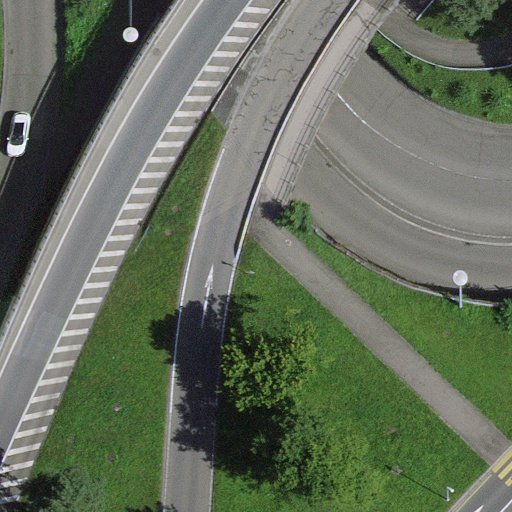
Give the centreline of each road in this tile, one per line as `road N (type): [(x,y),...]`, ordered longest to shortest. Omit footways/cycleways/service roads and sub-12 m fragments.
road 1 (tertiary): [(185,511),(199,351),(222,215),(304,26),(325,0)]
road 2 (primary): [(227,0),(93,224),(0,430)]
road 3 (tertiary): [(166,0),(332,195),(414,251),(511,265)]
road 4 (tertiary): [(511,187),(436,172),(370,126),(269,0)]
road 5 (tertiary): [(26,0),(30,32),(0,194)]
